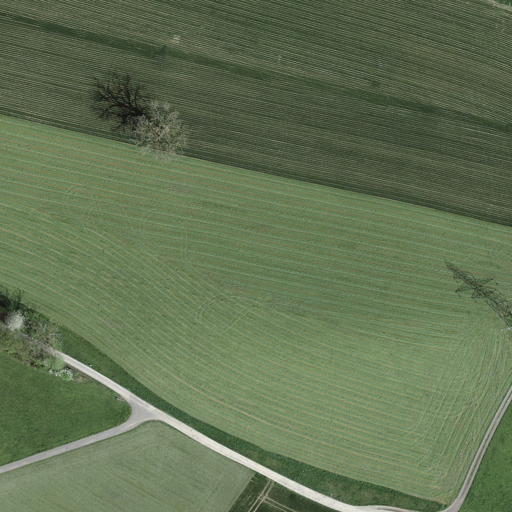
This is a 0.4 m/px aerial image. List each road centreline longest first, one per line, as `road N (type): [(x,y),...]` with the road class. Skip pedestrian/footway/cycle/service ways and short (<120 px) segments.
road 1 (track): [(354,511),(256,468),(0,326)]
road 2 (track): [(146,408),(116,431),(0,470)]
road 3 (track): [(447,511),(511,392)]
